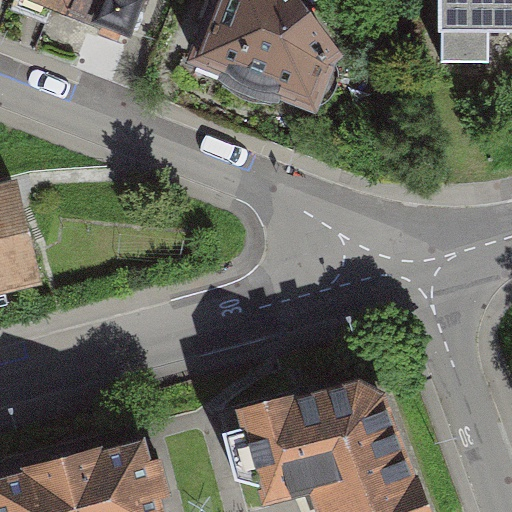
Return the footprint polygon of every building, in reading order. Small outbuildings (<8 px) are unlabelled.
[(55,0),(125,23),(132,0),(55,0)] [(381,0),(379,0),(231,0),(209,62),(340,110),(381,0)] [(511,0),(458,0),(458,35),(511,35),(511,0)] [(38,178),(0,187),(0,298),(63,284),(38,178)] [(387,377),(272,412),(296,492),(348,477),(358,511),(452,511),(416,392),(387,377)] [(192,511),(171,431),(8,474),(18,511),(192,511)]
